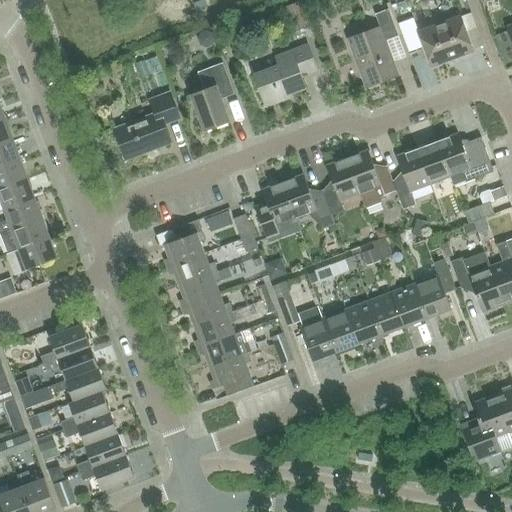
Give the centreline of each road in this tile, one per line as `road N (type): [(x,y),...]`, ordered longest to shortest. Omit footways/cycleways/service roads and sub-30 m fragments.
road 1 (residential): [(91,216),(347,122),(366,132),(498,81)]
road 2 (residential): [(180,454),(416,367),(443,373),(511,347)]
road 3 (residential): [(91,216),(31,56),(0,17)]
road 4 (residential): [(180,454),(112,271)]
